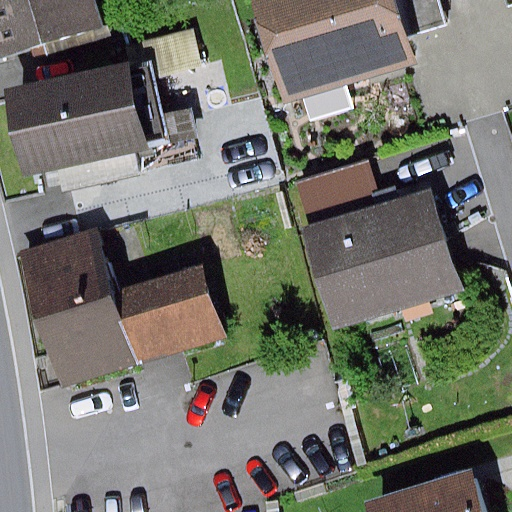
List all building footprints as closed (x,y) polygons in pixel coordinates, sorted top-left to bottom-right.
[(125,0),(8,0),(24,59),(134,32),(125,0)] [(430,0),(295,0),(321,92),(446,58),(430,0)] [(181,68),(44,95),(61,179),(198,152),(181,68)] [(455,197),(334,233),(364,331),(484,295),(455,197)] [(127,236),(46,258),(80,385),(252,339),(233,267),(142,291),(127,236)] [(483,511),(475,474),(368,498),(371,511),(483,511)]
